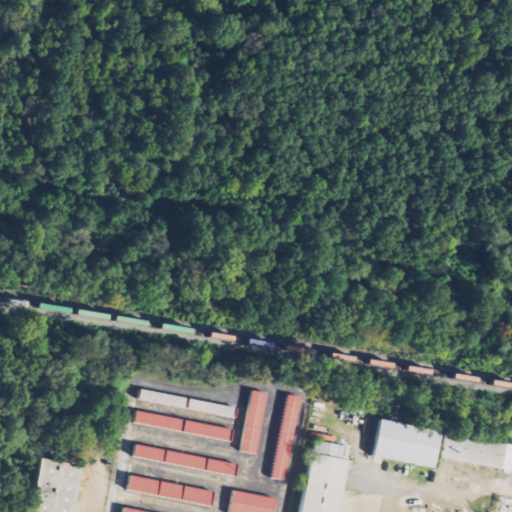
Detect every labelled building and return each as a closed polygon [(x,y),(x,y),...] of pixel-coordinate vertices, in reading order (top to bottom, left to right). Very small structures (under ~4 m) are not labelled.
[(140,388),(236,407),(234,417),(138,398),(140,388)] [(251,389),(265,392),(254,453),(239,450),(251,389)] [(287,394),(299,397),(282,480),(269,477),(287,394)] [(136,409),(232,429),(229,441),(134,421),(136,409)] [(378,418),(438,431),(431,467),(371,455),(378,418)] [(444,432),(505,445),(500,469),(439,456),(444,432)] [(335,511),(297,511),(309,453),(311,453),(314,439),(349,446),(335,511)] [(134,443),(132,455),(233,476),(236,463),(134,443)] [(30,511),(41,459),(79,466),(70,511),(30,511)] [(129,474),(126,489),(209,506),(212,491),(129,474)] [(227,511),(232,489),(274,498),(271,511),(227,511)]
